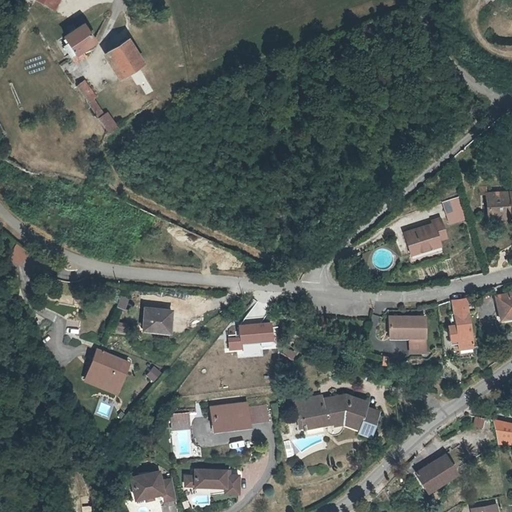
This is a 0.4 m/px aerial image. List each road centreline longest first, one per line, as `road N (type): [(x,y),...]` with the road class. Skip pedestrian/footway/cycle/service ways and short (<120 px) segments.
road 1 (unclassified): [(316,291),(75,261),(0,207)]
road 2 (residential): [(508,102),(328,263),(316,291)]
road 3 (residential): [(335,511),(511,365)]
road 4 (residential): [(511,272),(408,300),(316,291)]
road 5 (unclassified): [(508,102),(463,77),(433,47),(424,24),(428,0)]
